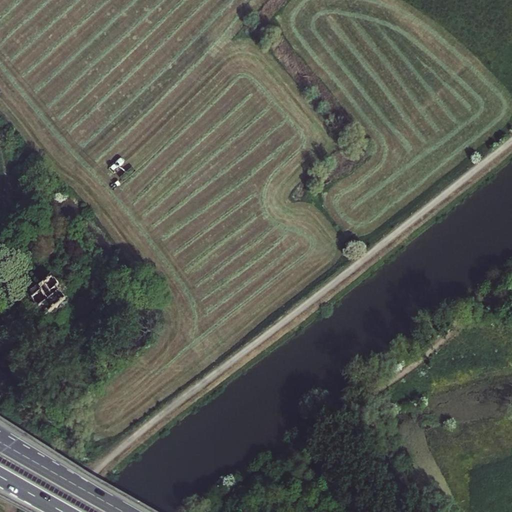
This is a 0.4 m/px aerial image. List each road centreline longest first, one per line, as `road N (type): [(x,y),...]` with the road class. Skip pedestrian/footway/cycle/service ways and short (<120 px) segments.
road 1 (unclassified): [(0,136),(21,211),(54,266)]
road 2 (motorway): [(119,511),(0,444)]
